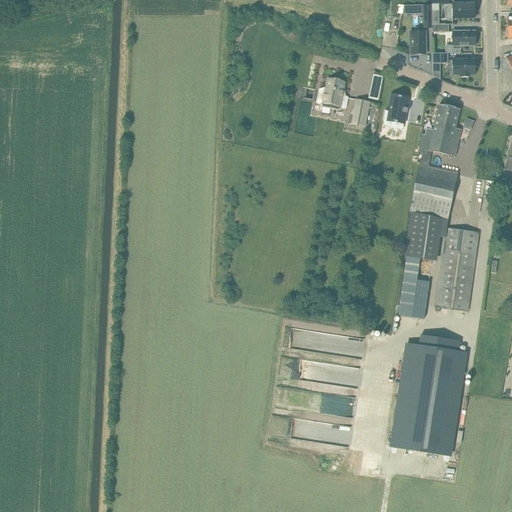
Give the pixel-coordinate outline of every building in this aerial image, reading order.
[(384,0),(385,11),(393,10),(392,0),(384,0)] [(431,5),(432,11),(439,11),(439,4),(449,4),(448,0),(431,0),(432,5),(431,5)] [(475,4),(452,4),(452,18),(475,18),(475,4)] [(461,46),(475,46),(475,31),(452,32),(453,50),(461,49),(461,46)] [(410,32),(411,55),(425,54),(425,32),(410,32)] [(432,53),(432,64),(448,64),(448,53),(432,53)] [(469,75),(475,74),(475,60),(453,60),(453,75),(460,75),(460,77),(469,77),(469,75)] [(379,100),(385,76),(375,74),(369,98),(379,100)] [(317,101),(346,107),(347,98),(342,97),(344,83),(336,80),(328,79),(325,91),(319,90),(317,101)] [(385,111),(383,120),(384,120),(404,123),(405,113),(407,113),(407,112),(406,112),(406,109),(408,109),(408,108),(406,108),(408,98),(392,95),(389,111),(385,111)] [(349,124),(364,127),(369,102),(356,100),(353,114),(351,114),(349,124)] [(421,134),(419,152),(422,153),(423,150),(432,152),(437,153),(449,107),(439,105),(433,130),(426,128),(425,135),(421,134)] [(449,107),(437,153),(455,158),(461,130),(455,128),(460,109),(449,107)] [(467,118),(464,127),(472,129),(475,121),(467,118)] [(410,212),(405,256),(406,256),(407,256),(420,258),(432,260),(435,261),(436,257),(440,228),(441,219),(448,220),(458,174),(428,167),(432,152),(423,150),(422,153),(421,159),(413,194),(409,212),(410,212)] [(506,185),(507,178),(501,177),(498,193),(507,195),(509,186),(506,185)] [(483,213),(491,213),(492,192),(484,191),(483,213)] [(468,311),(479,233),(447,228),(435,307),(468,311)] [(406,344),(390,447),(397,448),(405,449),(408,450),(444,455),(449,456),(459,394),(465,353),(457,352),(459,341),(419,335),(418,346),(406,344)]
